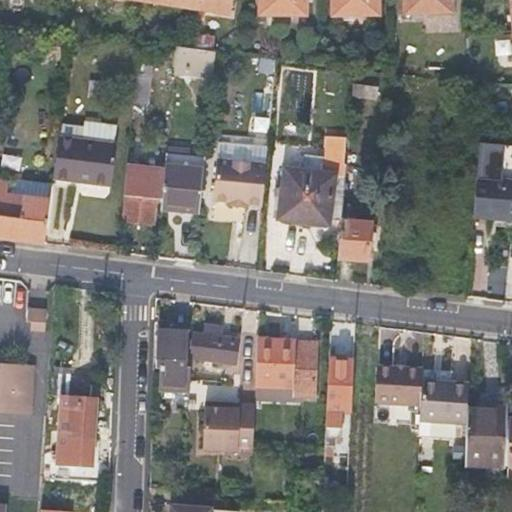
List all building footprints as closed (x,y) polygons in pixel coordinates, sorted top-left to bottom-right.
[(167,0),(167,8),(198,12),(199,0),(167,0)] [(199,0),(198,12),(229,17),(230,0),(199,0)] [(306,16),(306,0),(259,0),(259,14),(306,16)] [(375,15),(374,0),(330,0),(331,17),(375,15)] [(447,13),(446,0),(400,0),(400,15),(447,13)] [(199,66),(199,69),(199,72),(212,74),(215,52),(176,48),(174,71),(187,73),(187,65),(199,66)] [(132,104),(139,105),(145,105),(149,60),(137,58),(132,104)] [(355,84),(354,90),(354,96),(376,98),(377,85),(355,84)] [(134,118),(138,119),(143,119),(145,108),(135,107),(134,118)] [(80,121),(78,140),(57,137),(51,179),(109,186),(114,145),(110,144),(113,126),(80,121)] [(326,161),(331,161),(337,161),(338,141),(328,140),(326,161)] [(260,206),(264,163),(216,158),(211,201),(226,202),(226,206),(246,208),(247,204),(260,206)] [(164,171),(161,199),(160,206),(198,210),(202,169),(165,165),(164,171)] [(156,199),(161,199),(164,171),(126,167),(121,214),(138,216),(137,222),(153,223),(156,199)] [(311,216),(328,217),(332,175),(281,169),(275,218),(310,222),(311,216)] [(472,214),(499,216),(511,217),(511,180),(476,177),(472,214)] [(0,238),(42,243),(50,183),(17,178),(16,182),(0,178),(0,238)] [(327,224),(328,217),(311,216),(310,222),(327,224)] [(373,232),(371,232),(368,232),(369,222),(339,218),(336,257),(366,260),(367,240),(372,241),(373,232)] [(28,321),(28,325),(28,328),(42,330),(43,309),(24,308),(24,321),(28,321)] [(154,365),(159,365),(163,365),(161,388),(187,390),(188,366),(185,366),(187,331),(155,329),(154,365)] [(218,334),(208,333),(190,332),(189,359),(236,361),(238,335),(218,334)] [(292,387),(294,342),(294,341),(256,339),(255,385),(278,386),(292,387)] [(316,344),(305,343),(294,342),(292,387),(292,394),(314,395),(316,344)] [(350,366),(347,366),(344,366),(344,359),(329,358),(326,417),(341,418),(343,377),(349,378),(350,366)] [(32,363),(0,361),(0,511),(4,511),(5,503),(0,502),(0,411),(28,413),(32,363)] [(420,368),(376,365),(373,402),(418,405),(419,379),(420,368)] [(465,382),(419,379),(418,405),(417,420),(416,434),(452,437),(453,422),(463,422),(464,407),(465,382)] [(278,398),(278,386),(255,385),(254,398),(278,398)] [(55,436),(72,437),(89,438),(91,400),(57,398),(55,436)] [(203,406),(202,427),(202,448),(252,449),(254,403),(237,402),(237,407),(203,406)] [(461,459),(482,460),(503,460),(505,408),(464,407),(463,422),(461,459)]
